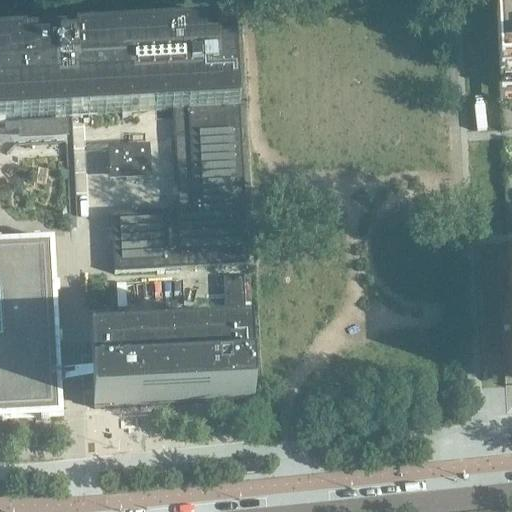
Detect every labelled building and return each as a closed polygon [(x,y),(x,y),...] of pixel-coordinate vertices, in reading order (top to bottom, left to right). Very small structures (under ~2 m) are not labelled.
[(511,7),(495,8),(502,131),(502,140),(507,234),(511,320),(511,7)] [(436,15),(321,21),(329,179),(444,173),(436,15)] [(248,268),(235,26),(235,25),(0,37),(0,122),(5,122),(5,121),(172,112),(178,212),(111,216),(114,276),(164,273),(164,272),(248,268)] [(125,176),(124,154),(112,155),(114,177),(125,176)] [(440,224),(306,231),(315,390),(448,382),(440,224)] [(50,246),(0,248),(0,420),(59,418),(58,388),(61,388),(92,387),(94,410),(254,402),(251,335),(90,343),(92,378),(60,376),(57,376),(50,246)] [(246,323),(243,279),(223,280),(225,324),(246,323)] [(175,287),(115,289),(116,313),(175,311),(175,287)]
